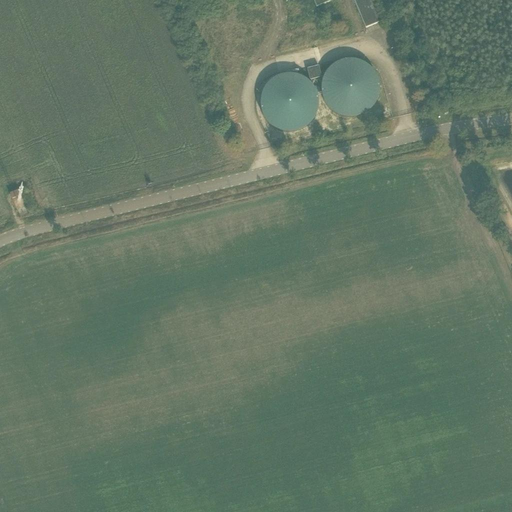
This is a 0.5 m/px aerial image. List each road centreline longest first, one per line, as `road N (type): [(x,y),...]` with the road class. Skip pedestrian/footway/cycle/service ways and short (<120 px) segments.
road 1 (unclassified): [(0,240),(511,119)]
road 2 (track): [(446,130),(511,279)]
